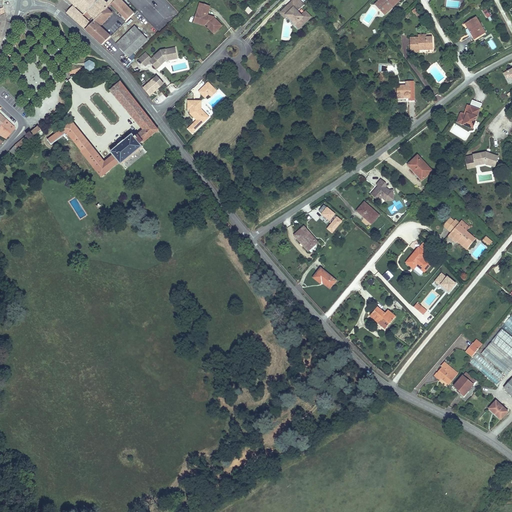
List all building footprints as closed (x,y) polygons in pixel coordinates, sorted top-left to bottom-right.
[(67,12),(77,21),(97,0),(69,0),(72,2),(74,2),(74,5),(67,12)] [(116,0),(112,5),(117,11),(117,12),(121,16),(122,16),(127,22),(133,16),(136,13),(123,0),(116,0)] [(295,0),(292,0),(288,5),(289,7),(288,9),(286,7),(281,11),(285,15),(284,16),(285,17),(288,20),(289,19),(294,24),(293,24),(297,29),(309,18),(303,12),(299,16),(295,12),(301,6),(295,0)] [(379,0),(373,6),(379,13),(388,5),(393,0),(379,0)] [(393,0),(388,5),(379,13),(380,15),(389,6),(391,8),(397,3),(394,0),(393,0)] [(198,6),(194,21),(199,22),(199,24),(207,26),(211,30),(209,31),(214,35),(221,27),(212,19),(206,17),(209,9),(198,6)] [(389,6),(380,15),(382,16),(391,8),(389,6)] [(109,8),(88,29),(94,35),(98,39),(104,44),(105,44),(112,36),(106,30),(102,27),(102,26),(114,13),(109,8)] [(462,25),(473,40),(484,33),(473,18),(462,25)] [(199,22),(194,21),(193,25),(203,28),(208,32),(209,31),(211,30),(207,26),(199,24),(199,22)] [(118,44),(131,57),(149,40),(136,26),(118,44)] [(421,55),(421,53),(436,52),(435,40),(428,40),(427,37),(419,38),(419,41),(411,41),(412,55),(421,55)] [(492,50),(496,47),(491,39),(487,42),(492,50)] [(162,52),(149,63),(157,72),(167,62),(177,60),(175,49),(162,52)] [(85,63),(86,69),(91,71),(95,68),(95,62),(90,60),(85,63)] [(172,73),(188,70),(186,62),(170,65),(172,73)] [(511,68),(503,73),(508,84),(511,81),(511,68)] [(159,76),(145,89),(151,95),(165,83),(159,76)] [(208,82),(198,92),(205,99),(208,96),(211,98),(218,91),(208,82)] [(140,145),(158,130),(120,83),(110,91),(142,130),(133,137),(131,134),(110,151),(113,155),(105,161),(72,122),(49,142),(58,153),(72,141),(102,177),(119,163),(121,165),(142,147),(140,145)] [(412,106),(419,106),(418,88),(410,88),(410,92),(406,92),(406,98),(402,98),(402,105),(412,106)] [(202,103),(188,103),(188,112),(190,112),(190,116),(194,120),(195,120),(196,119),(197,120),(197,123),(194,125),(199,130),(210,119),(202,112),(202,111),(202,103)] [(462,111),(460,114),(466,116),(471,106),(468,105),(465,112),(462,111)] [(466,116),(460,114),(458,122),(474,128),(480,109),(471,106),(466,116)] [(13,130),(4,122),(0,125),(0,136),(5,140),(13,130)] [(17,144),(8,154),(11,157),(28,141),(29,142),(40,132),(37,128),(17,144)] [(487,153),(467,158),(469,165),(482,162),(486,163),(494,167),(499,158),(487,153)] [(431,172),(417,157),(407,167),(420,182),(431,172)] [(393,197),(393,192),(387,192),(387,190),(385,189),(386,188),(386,185),(381,181),(376,186),(378,188),(370,196),(378,203),(381,199),(383,201),(388,201),(388,197),(393,197)] [(378,219),(363,205),(355,213),(370,227),(378,219)] [(450,222),(443,229),(447,232),(453,224),(450,222)] [(453,224),(447,232),(450,235),(448,237),(456,244),(458,242),(466,251),(474,241),(466,233),(463,236),(456,230),(459,227),(454,223),(453,224)] [(461,225),(459,227),(456,230),(463,236),(466,233),(468,231),(461,225)] [(317,241),(304,226),(294,235),(307,250),(317,241)] [(453,246),(462,255),(466,251),(458,242),(456,244),(453,246)] [(420,247),(426,251),(429,247),(423,243),(420,247)] [(423,250),(419,254),(426,261),(431,256),(423,250)] [(426,261),(419,254),(407,268),(414,274),(417,271),(424,278),(431,270),(424,264),(426,261)] [(320,271),(311,280),(318,286),(320,284),(328,291),(336,283),(331,280),(333,278),(329,275),(327,277),(320,271)] [(438,289),(439,287),(449,294),(457,285),(441,273),(432,284),(438,289)] [(420,318),(423,314),(416,307),(412,311),(420,318)] [(377,322),(375,325),(383,332),(394,320),(385,312),(382,315),(375,309),(369,315),(377,322)] [(369,315),(367,318),(375,325),(377,322),(369,315)] [(491,342),(511,359),(511,338),(501,329),(491,342)] [(481,353),(503,372),(511,360),(511,359),(491,342),(481,353)] [(473,344),(467,352),(472,356),(478,348),(473,344)] [(497,385),(504,376),(477,353),(470,362),(497,385)] [(511,360),(503,372),(507,375),(511,369),(511,360)] [(437,373),(442,378),(449,383),(457,373),(445,362),(441,366),(443,367),(437,373)] [(476,382),(465,372),(454,385),(459,389),(457,390),(463,396),(476,382)] [(511,379),(502,389),(511,397),(511,379)] [(509,411),(496,400),(490,407),(502,418),(509,411)]
